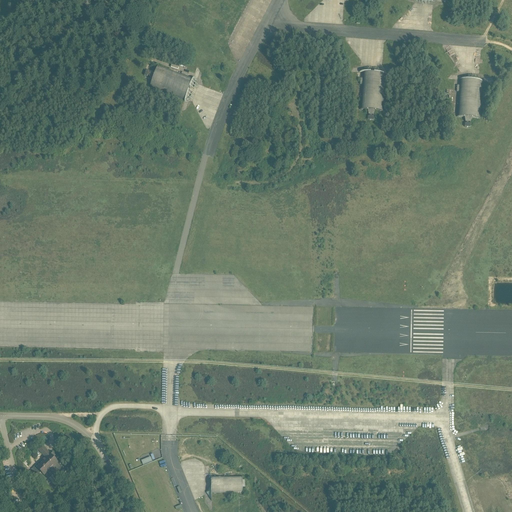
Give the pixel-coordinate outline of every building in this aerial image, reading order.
[(171,70),(158,65),(156,73),(151,72),(149,77),(153,80),(150,87),(171,95),(185,99),(193,78),(188,76),(188,75),(182,72),(181,74),(180,74),(171,70)] [(383,112),(386,74),(362,73),(362,79),(360,79),(360,85),(362,85),(360,110),(367,110),(367,111),(368,111),(369,115),(374,115),(375,111),(383,112)] [(472,119),(472,118),(480,119),(483,81),(459,80),(459,86),(457,86),(457,92),(458,92),(457,117),(464,117),(464,118),(465,118),(466,122),(471,123),(472,119)] [(46,450),(43,446),(41,444),(37,448),(42,454),(45,457),(34,467),(37,470),(40,473),(40,474),(42,472),(44,475),(45,475),(49,479),(53,475),(58,480),(66,472),(63,468),(64,467),(62,466),(61,467),(57,463),(58,463),(54,459),(55,458),(54,457),(55,455),(53,454),(52,453),(51,451),(49,453),(49,452),(46,450)] [(233,476),(212,477),(211,477),(212,493),(243,493),(243,488),(245,488),(245,481),(243,481),(243,476),(233,476)]
